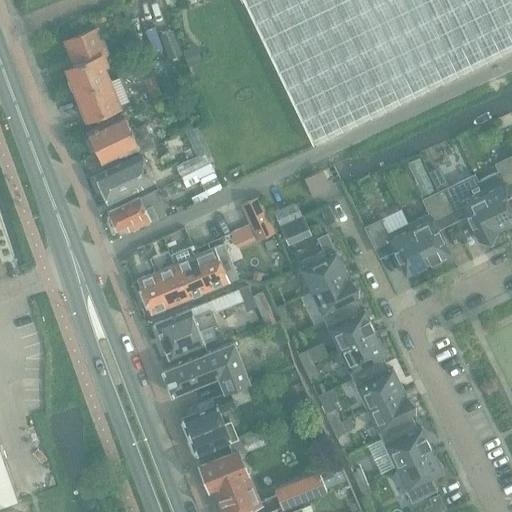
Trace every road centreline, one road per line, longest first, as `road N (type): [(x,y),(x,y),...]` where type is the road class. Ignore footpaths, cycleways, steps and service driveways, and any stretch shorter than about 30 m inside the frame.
road 1 (residential): [(498,511),(411,319),(511,271)]
road 2 (primary): [(180,511),(114,331),(75,263)]
road 3 (primary): [(75,263),(90,344),(153,511)]
road 4 (primary): [(75,263),(0,64)]
